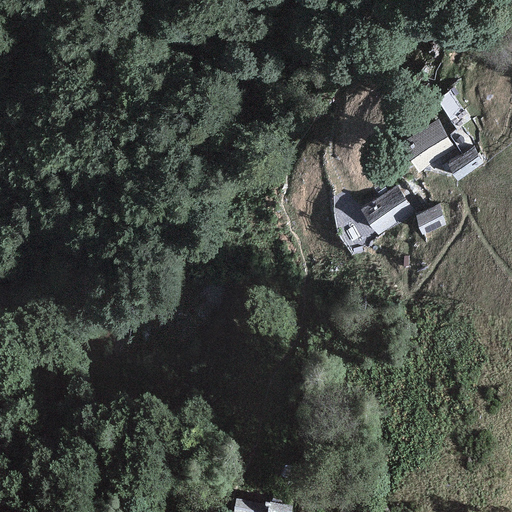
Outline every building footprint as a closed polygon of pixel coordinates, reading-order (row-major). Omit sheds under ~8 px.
[(455,150),(438,121),(399,143),(416,172),(455,150)] [(473,144),(445,162),(457,182),(483,161),(473,144)] [(361,210),(378,235),(414,211),(396,186),(361,210)] [(439,204),(415,216),(421,236),(448,223),(439,204)] [(291,511),(292,506),(235,499),(233,511),(291,511)]
